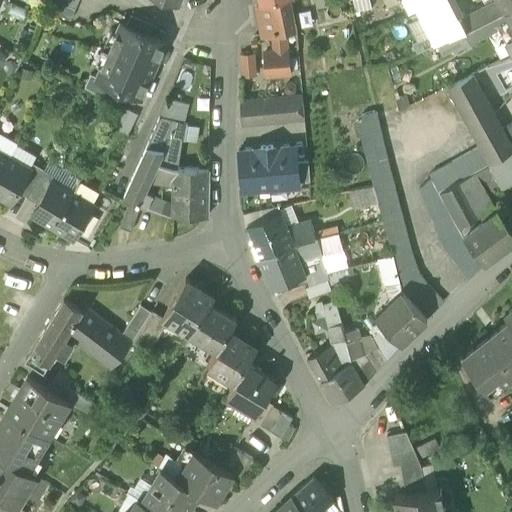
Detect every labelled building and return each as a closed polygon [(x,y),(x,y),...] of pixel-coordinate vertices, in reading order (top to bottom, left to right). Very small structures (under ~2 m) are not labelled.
[(71,20),(79,0),(53,0),(49,10),(71,20)] [(273,33),(274,51),(286,51),(284,31),(296,28),(290,0),(280,0),(260,5),(256,5),(262,35),(273,33)] [(424,4),(431,0),(430,0),(404,0),(410,11),(424,4)] [(448,39),(450,38),(431,0),(424,4),(443,41),(448,39)] [(430,0),(431,0),(450,38),(463,31),(468,29),(462,18),(452,0),(430,0)] [(496,0),(462,18),(468,29),(504,10),(499,0),(496,0)] [(511,0),(499,0),(504,10),(511,6),(511,0)] [(503,22),(509,19),(504,10),(468,29),(463,31),(470,43),(498,29),(498,28),(504,25),(503,22)] [(126,26),(148,35),(153,24),(131,14),(126,26)] [(498,29),(505,41),(511,36),(511,24),(509,19),(503,22),(504,25),(498,28),(498,29)] [(120,88),(141,97),(165,42),(148,35),(126,26),(121,23),(98,77),(97,78),(120,88)] [(448,39),(454,51),(470,43),(463,31),(450,38),(448,39)] [(286,50),(286,51),(274,51),(265,52),(267,75),(288,73),(286,50)] [(240,54),(242,77),(256,76),(254,53),(240,54)] [(511,54),(489,65),(501,88),(504,89),(511,84),(511,54)] [(85,87),(114,101),(120,88),(97,78),(98,77),(91,74),(85,87)] [(448,86),(472,130),(495,117),(485,98),(472,74),(448,86)] [(394,93),(399,109),(405,107),(400,91),(394,93)] [(296,119),(295,114),(294,97),(240,102),(242,124),(296,119)] [(303,97),(294,97),(295,114),(304,113),(303,97)] [(403,291),(427,318),(444,299),(422,272),(379,117),(358,122),(364,149),(373,185),(393,255),(400,281),(403,291)] [(478,140),(501,127),(495,117),(472,130),(478,140)] [(172,216),(207,216),(208,169),(178,168),(182,140),(185,140),(188,127),(159,118),(123,198),(172,216)] [(340,127),(347,154),(364,149),(358,122),(340,127)] [(511,122),(501,128),(511,146),(511,122)] [(490,163),(488,164),(494,176),(502,191),(511,184),(511,146),(501,128),(501,127),(478,140),(481,145),(490,163)] [(431,175),(432,177),(440,191),(462,179),(488,164),(490,163),(481,145),(452,161),(453,163),(431,175)] [(239,152),(242,190),(259,189),(259,185),(281,183),(282,187),(298,185),(298,182),(296,162),(295,147),(281,148),(280,146),(253,148),(253,151),(239,152)] [(0,172),(9,157),(0,151),(0,172)] [(29,168),(9,157),(0,172),(0,197),(11,204),(18,191),(31,169),(29,168)] [(296,162),(298,182),(310,181),(308,161),(296,162)] [(18,191),(28,197),(44,170),(33,163),(29,168),(31,169),(18,191)] [(488,164),(462,179),(468,190),(483,182),(494,176),(488,164)] [(56,176),(44,170),(28,197),(39,203),(52,180),(53,181),(56,176)] [(444,199),(440,191),(432,177),(419,186),(427,209),(444,199)] [(484,218),(468,190),(462,179),(440,191),(444,199),(463,234),(484,218)] [(32,215),(53,227),(73,192),(53,181),(52,180),(39,203),(32,215)] [(79,182),(73,192),(93,204),(98,194),(79,182)] [(498,208),(483,182),(468,190),(484,218),(498,208)] [(93,204),(73,192),(53,227),(73,239),(93,205),(93,204)] [(463,234),(444,199),(427,209),(442,244),(466,277),(484,262),(463,234)] [(121,227),(132,231),(140,209),(129,205),(121,227)] [(463,234),(484,262),(511,241),(511,227),(498,208),(484,218),(463,234)] [(259,259),(293,244),(287,229),(281,214),(246,228),(259,259)] [(311,223),(287,229),(293,244),(315,239),(311,223)] [(339,233),(318,238),(323,256),(343,249),(339,233)] [(301,262),(323,256),(318,238),(315,239),(293,244),(301,262)] [(306,276),(301,262),(293,244),(259,259),(271,290),(301,277),(303,277),(306,276)] [(379,259),(386,285),(400,281),(393,255),(379,259)] [(303,277),(308,286),(329,281),(323,256),(301,262),(306,276),(303,277)] [(168,322),(189,335),(208,304),(213,296),(185,279),(161,317),(168,322)] [(303,288),(307,300),(333,293),(329,281),(308,286),(303,288)] [(391,303),(403,291),(400,281),(386,285),(391,303)] [(386,326),(402,342),(427,318),(403,291),(391,303),(377,317),(386,326)] [(25,361),(43,372),(56,352),(65,338),(67,334),(82,309),(64,297),(25,361)] [(189,335),(217,351),(229,331),(236,320),(208,304),(189,335)] [(122,334),(132,341),(151,311),(141,305),(122,334)] [(323,309),(328,327),(342,323),(336,305),(323,309)] [(67,334),(111,368),(132,342),(132,341),(122,334),(85,307),(82,309),(67,334)] [(161,317),(151,311),(132,341),(132,342),(147,354),(168,322),(161,317)] [(511,376),(511,320),(511,319),(510,320),(462,357),(490,393),(511,376)] [(321,380),(352,361),(346,341),(342,323),(328,327),(332,343),(307,358),(321,380)] [(376,344),(386,360),(402,342),(386,326),(373,338),(376,344)] [(208,365),(235,382),(246,364),(256,348),(229,331),(217,351),(208,365)] [(360,337),(346,341),(352,361),(365,354),(360,337)] [(56,352),(64,358),(73,343),(65,338),(56,352)] [(375,358),(381,365),(386,360),(376,344),(369,349),(375,358)] [(364,383),(352,361),(321,380),(334,402),(364,383)] [(256,370),(246,364),(235,382),(227,396),(241,405),(242,403),(255,411),(263,398),(273,380),(256,370)] [(27,377),(6,411),(48,436),(69,402),(47,389),(27,377)] [(47,389),(69,402),(75,391),(54,378),(47,389)] [(250,418),(261,425),(273,404),(263,398),(255,411),(250,418)] [(284,410),(273,404),(261,425),(271,431),(284,410)] [(292,415),(284,410),(271,431),(281,437),(292,415)] [(34,460),(48,436),(6,411),(0,420),(0,439),(33,460),(34,460)] [(400,465),(406,494),(426,490),(421,466),(421,465),(418,460),(413,448),(406,432),(387,436),(393,467),(400,465)] [(0,453),(27,470),(34,460),(33,460),(0,439),(0,453)] [(436,439),(413,448),(418,460),(441,450),(436,439)] [(177,460),(186,465),(187,464),(189,465),(196,453),(197,454),(198,452),(186,445),(177,460)] [(221,466),(232,473),(244,452),(234,446),(221,466)] [(221,466),(198,452),(197,454),(196,453),(189,465),(187,464),(186,465),(178,478),(197,490),(216,501),(233,473),(232,473),(221,466)] [(254,458),(244,452),(232,473),(233,473),(242,479),(254,458)] [(0,496),(5,499),(17,507),(18,505),(36,475),(27,470),(0,453),(0,496)] [(433,464),(421,466),(426,490),(438,488),(433,464)] [(183,511),(197,490),(178,478),(164,470),(143,500),(162,511),(183,511)] [(293,495),(307,511),(318,511),(322,509),(333,499),(314,477),(293,495)] [(445,511),(444,505),(445,505),(441,488),(440,488),(440,487),(438,488),(426,490),(406,494),(393,497),(394,499),(396,499),(398,511),(445,511)] [(307,511),(293,495),(273,511),(307,511)] [(0,507),(0,510),(3,511),(27,511),(28,511),(18,505),(17,507),(5,499),(0,507)] [(162,511),(143,500),(141,499),(132,511),(162,511)]
